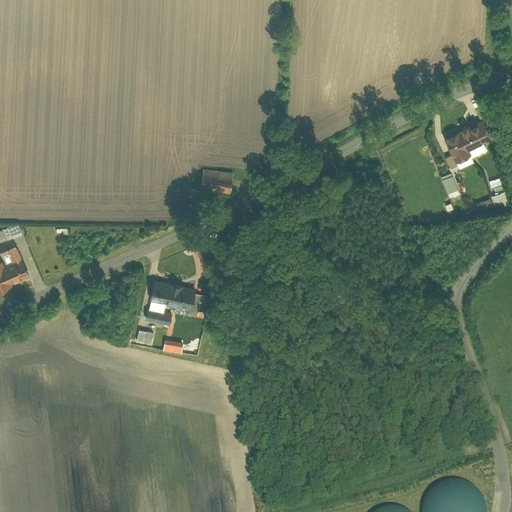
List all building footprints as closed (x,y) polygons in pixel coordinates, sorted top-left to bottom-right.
[(488,138),(480,120),(441,136),(449,154),(443,157),(448,168),(470,158),(465,148),(488,138)] [(235,174),(207,171),(205,189),(233,192),(235,174)] [(450,176),(441,179),(445,193),(455,189),(450,176)] [(505,205),(505,190),(500,190),(499,182),(492,182),(493,194),(491,195),(492,206),(505,205)] [(0,231),(0,246),(1,249),(18,242),(16,237),(24,234),(19,224),(0,231)] [(0,259),(0,290),(12,285),(11,283),(31,274),(18,242),(1,249),(5,258),(0,259)] [(196,288),(156,279),(151,297),(166,301),(192,307),(196,290),(196,288)] [(191,311),(198,313),(203,292),(196,290),(192,307),(191,311)] [(164,310),(166,301),(151,297),(149,306),(164,310)] [(147,318),(170,323),(172,312),(164,310),(149,306),(147,318)] [(154,331),(140,328),(138,338),(151,342),(154,331)] [(458,481),(421,495),(427,511),(440,511),(441,511),(458,505),(456,497),(463,495),(458,481)]
